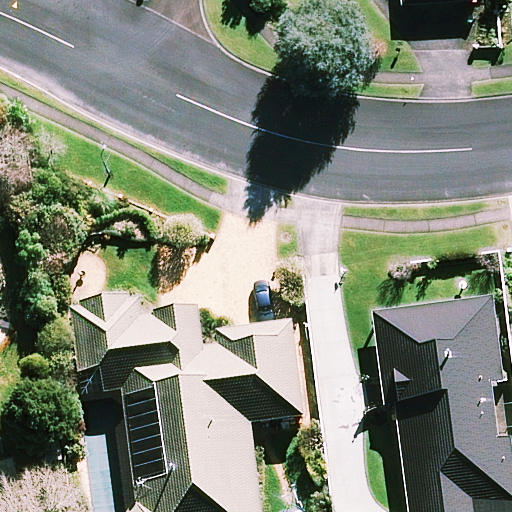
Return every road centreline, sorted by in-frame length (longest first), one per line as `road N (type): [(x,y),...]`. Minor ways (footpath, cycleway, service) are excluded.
road 1 (residential): [(511,144),(394,154),(321,147),(258,129),(128,72)]
road 2 (residential): [(128,72),(0,13)]
